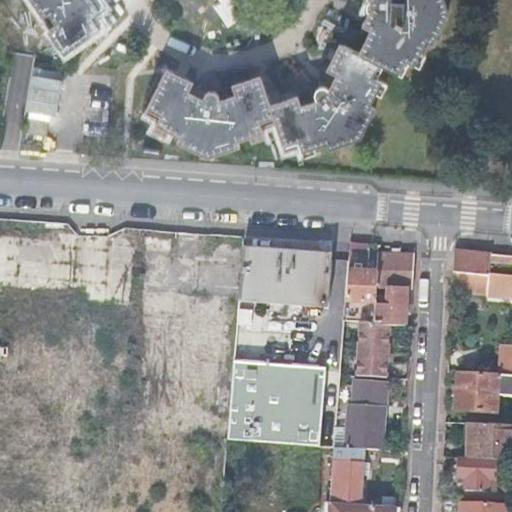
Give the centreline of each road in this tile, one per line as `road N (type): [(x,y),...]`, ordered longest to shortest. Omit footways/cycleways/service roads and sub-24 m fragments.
road 1 (tertiary): [(435,210),(0,182)]
road 2 (unknown): [(97,186),(65,511)]
road 3 (residential): [(435,210),(418,511)]
